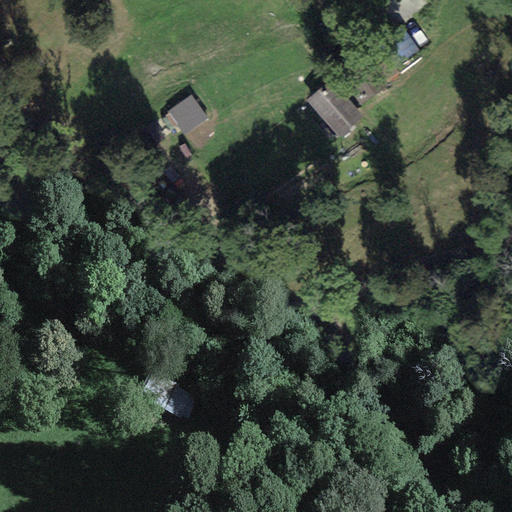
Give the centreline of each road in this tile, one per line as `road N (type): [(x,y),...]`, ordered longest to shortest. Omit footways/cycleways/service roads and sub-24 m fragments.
road 1 (track): [(0,148),(99,220),(261,299),(329,303),(422,260),(511,241)]
road 2 (track): [(339,298),(423,483),(463,511)]
